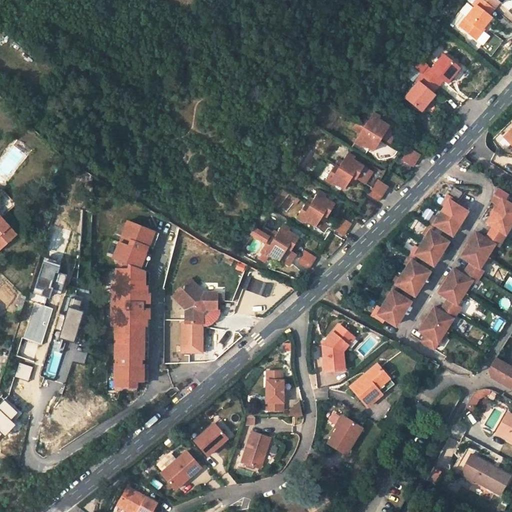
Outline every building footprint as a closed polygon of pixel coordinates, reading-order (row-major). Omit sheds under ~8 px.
[(489,8),(478,0),(469,0),(468,2),(470,5),(462,16),(465,18),(456,28),(471,41),(480,29),(477,28),(486,16),(485,14),(489,8)] [(478,0),(489,8),(495,0),(498,3),(500,0),(478,0)] [(465,18),(462,16),(454,26),(456,28),(465,18)] [(430,66),(424,74),(440,88),(446,82),(449,85),(462,70),(446,55),(434,69),(430,66)] [(435,93),(440,88),(424,74),(418,80),(419,82),(406,97),(424,112),(437,96),(435,93)] [(360,115),(356,122),(379,136),(386,123),(382,120),(376,117),(377,114),(370,109),(365,117),(360,115)] [(383,118),(382,120),(386,123),(379,136),(381,138),(389,126),(388,121),(383,118)] [(379,136),(356,122),(353,127),(358,129),(351,138),(359,143),(360,140),(371,147),(379,136)] [(511,122),(502,134),(511,143),(511,122)] [(407,143),(402,151),(413,157),(418,150),(407,143)] [(337,153),(333,161),(355,175),(363,161),(351,154),(353,151),(346,147),(340,156),(337,153)] [(410,162),(413,157),(402,151),(399,155),(410,162)] [(390,170),(403,178),(412,169),(397,159),(390,170)] [(355,175),(333,161),(324,176),(331,179),(333,177),(344,183),(346,178),(351,180),(355,175)] [(374,177),(381,180),(385,172),(378,169),(374,177)] [(393,188),(403,178),(390,170),(383,181),(393,188)] [(374,177),(370,184),(381,191),(386,184),(374,177)] [(381,191),(370,184),(365,191),(376,198),(381,191)] [(308,192),(303,199),(326,213),(334,201),(322,194),(315,190),(311,195),(308,192)] [(490,207),(511,220),(511,202),(492,191),(490,194),(485,201),(491,204),(490,207)] [(356,205),(368,213),(378,204),(364,194),(356,205)] [(437,209),(456,221),(462,211),(457,207),(458,205),(445,197),(437,209)] [(322,220),(326,213),(303,199),(294,213),(304,218),(306,216),(315,222),(317,217),(322,220)] [(361,221),(368,213),(356,205),(350,214),(361,221)] [(511,222),(511,220),(490,207),(483,220),(488,222),(485,229),(499,237),(506,224),(509,227),(511,222)] [(456,221),(437,209),(434,213),(431,210),(424,221),(441,232),(444,227),(450,230),(456,221)] [(339,213),(335,218),(347,225),(350,220),(339,213)] [(0,249),(16,234),(0,217),(0,249)] [(347,225),(335,218),(332,224),(343,231),(347,225)] [(270,225),(266,232),(289,246),(296,236),(289,230),(291,225),(280,219),(276,228),(270,225)] [(324,235),(331,223),(323,219),(316,231),(324,235)] [(111,281),(113,389),(117,391),(139,391),(144,375),(144,363),(146,358),(145,336),(149,325),(147,254),(152,240),(152,243),(157,231),(125,220),(113,255),(113,261),(127,265),(127,268),(113,268),(113,275),(111,281)] [(421,234),(417,239),(437,250),(444,239),(439,236),(441,232),(424,221),(417,232),(421,234)] [(499,237),(485,229),(482,235),(471,228),(464,241),(487,255),(488,255),(499,237)] [(323,239),(335,247),(344,237),(330,229),(323,239)] [(287,250),(289,246),(266,232),(259,246),(267,251),(268,249),(278,255),(283,248),(287,250)] [(335,247),(323,239),(316,249),(326,255),(335,247)] [(437,250),(417,239),(416,243),(411,240),(404,251),(426,263),(428,259),(430,261),(437,250)] [(487,255),(464,241),(456,253),(465,259),(462,264),(476,273),(487,255)] [(305,245),(300,252),(312,259),(318,252),(305,245)] [(423,268),(426,263),(404,251),(399,260),(402,262),(399,269),(418,279),(425,269),(423,268)] [(312,259),(300,252),(297,258),(309,265),(312,259)] [(63,292),(66,276),(59,275),(61,265),(41,261),(33,303),(43,305),(45,295),(50,296),(51,290),(63,292)] [(449,263),(442,277),(465,291),(468,285),(463,282),(467,277),(471,279),(476,273),(462,264),(460,269),(449,263)] [(418,279),(399,269),(397,273),(391,270),(385,280),(407,293),(409,289),(411,290),(418,279)] [(190,277),(175,292),(184,301),(180,305),(185,310),(184,323),(201,324),(202,310),(216,311),(217,293),(203,293),(190,277)] [(465,291),(442,277),(433,290),(442,295),(439,300),(453,309),(465,291)] [(402,301),(407,293),(385,280),(381,288),(384,290),(379,298),(398,309),(403,302),(402,301)] [(184,301),(175,292),(171,295),(180,305),(184,301)] [(398,309),(379,298),(372,309),(388,319),(389,317),(393,318),(398,309)] [(72,299),(59,340),(73,345),(86,304),(72,299)] [(446,320),(453,309),(439,300),(436,306),(429,302),(422,314),(446,329),(449,322),(446,320)] [(35,303),(22,340),(41,346),(54,310),(35,303)] [(446,329),(422,314),(413,327),(420,330),(417,337),(430,344),(437,332),(442,334),(446,329)] [(350,334),(338,324),(321,345),(324,371),(343,369),(342,351),(347,344),(344,341),(350,334)] [(353,336),(350,334),(344,341),(347,344),(353,336)] [(55,340),(44,378),(54,381),(65,343),(55,340)] [(72,363),(85,366),(87,356),(75,353),(72,363)] [(491,377),(511,389),(511,368),(495,359),(489,368),(491,377)] [(391,379),(377,363),(350,386),(368,406),(382,393),(379,389),(391,379)] [(267,377),(266,407),(283,407),(283,377),(282,377),(282,368),(268,368),(267,377)] [(472,411),(490,390),(484,385),(466,406),(472,411)] [(302,415),(302,400),(289,400),(289,415),(302,415)] [(503,439),(504,437),(506,435),(511,437),(511,415),(508,413),(495,434),(503,439)] [(364,427),(346,416),(328,443),(346,455),(364,427)] [(226,437),(214,422),(193,440),(206,454),(226,437)] [(270,436),(252,430),(241,461),(258,466),(263,451),(265,452),(270,436)] [(200,466),(185,450),(160,474),(176,490),(200,466)] [(470,454),(459,474),(472,482),(473,479),(498,494),(509,475),(470,454)] [(160,502),(132,484),(120,502),(135,511),(137,509),(141,511),(158,511),(155,510),(160,502)]
